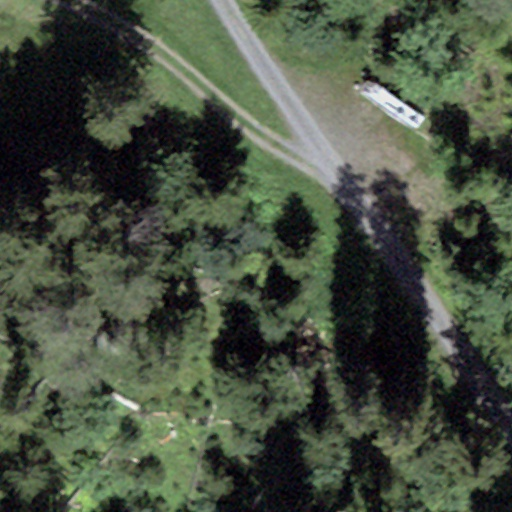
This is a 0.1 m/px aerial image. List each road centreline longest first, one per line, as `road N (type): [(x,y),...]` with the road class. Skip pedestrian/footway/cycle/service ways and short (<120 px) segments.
road 1 (track): [(72,0),(127,29),(385,219)]
road 2 (track): [(227,0),(278,81),(385,219)]
road 3 (track): [(385,219),(491,354),(511,403)]
